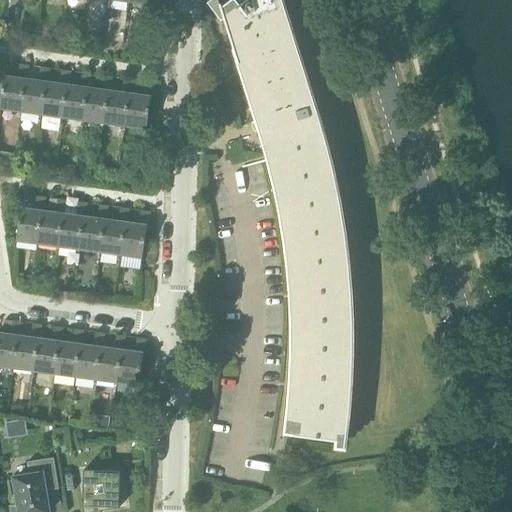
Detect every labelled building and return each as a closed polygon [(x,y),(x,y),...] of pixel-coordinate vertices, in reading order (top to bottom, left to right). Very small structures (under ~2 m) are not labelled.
[(316,108),(282,0),(248,0),(240,6),(235,0),(232,0),(222,8),(221,5),(220,5),(260,134),(269,131),(272,161),(277,159),(278,188),(284,186),(284,215),(289,214),(288,242),(294,241),(292,270),(297,269),(294,298),(299,298),(295,326),(301,326),(295,354),(301,354),(294,382),(300,382),(292,409),(298,410),(295,437),(339,443),(340,430),(347,431),(350,413),(352,383),(353,353),(353,323),(352,293),(349,263),(345,232),(340,202),(334,173),(327,144),(316,108)] [(137,47),(138,35),(129,34),(127,46),(137,47)] [(0,108),(22,112),(26,80),(28,66),(20,65),(18,79),(4,77),(0,104),(0,108)] [(39,82),(26,80),(22,112),(43,115),(47,83),(49,69),(41,67),(39,82)] [(60,85),(47,83),(43,115),(63,118),(68,86),(70,71),(62,70),(60,85)] [(81,88),(68,86),(63,118),(84,121),(89,89),(91,74),(83,73),(81,88)] [(101,91),(89,89),(84,121),(105,124),(109,92),(111,77),(103,76),(101,91)] [(130,95),(132,80),(124,79),(122,94),(109,92),(105,124),(126,127),(130,95)] [(143,97),(130,95),(126,127),(146,130),(151,98),(152,98),(154,83),(145,82),(143,97)] [(16,154),(0,152),(0,161),(17,163),(16,154)] [(17,240),(39,244),(43,212),(45,198),(37,196),(35,211),(21,209),(17,240)] [(56,214),(43,212),(39,244),(60,247),(64,215),(66,200),(58,199),(56,214)] [(77,217),(64,215),(60,247),(80,249),(85,218),(87,203),(79,202),(77,217)] [(98,220),(85,218),(80,249),(101,252),(106,221),(108,206),(100,205),(98,220)] [(126,224),(128,209),(121,208),(119,223),(106,221),(101,252),(122,255),(126,224)] [(139,226),(126,224),(122,255),(142,258),(147,227),(148,227),(150,212),(142,211),(139,226)] [(3,329),(11,331),(11,336),(0,334),(0,366),(14,369),(19,337),(21,322),(13,321),(13,322),(4,321),(3,329)] [(32,339),(19,337),(14,369),(35,372),(40,340),(42,325),(34,324),(32,339)] [(40,340),(35,372),(56,374),(60,343),(62,328),(54,327),(52,342),(40,340)] [(73,344),(60,343),(56,374),(77,377),(81,345),(83,331),(75,330),(73,344)] [(98,380),(102,348),(104,334),(96,333),(94,347),(81,345),(77,377),(98,380)] [(115,350),(102,348),(98,380),(118,383),(123,351),(125,337),(117,336),(115,350)] [(123,351),(118,383),(138,386),(143,355),(145,340),(138,339),(136,353),(123,351)] [(23,417),(24,408),(12,407),(11,415),(23,417)] [(17,496),(19,511),(48,511),(45,492),(59,490),(54,458),(28,463),(30,477),(15,479),(15,480),(9,481),(11,497),(17,496)] [(123,505),(117,469),(81,474),(87,511),(123,505)]
